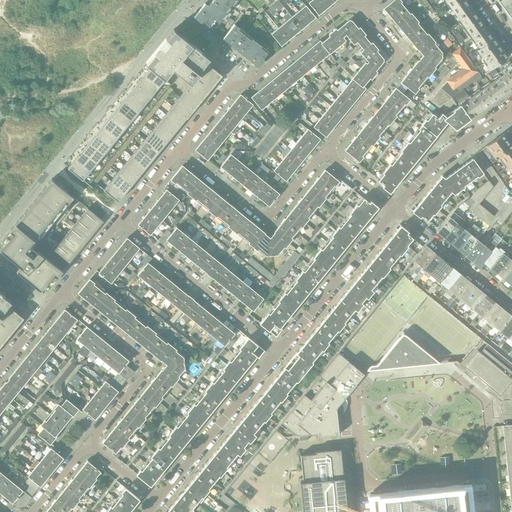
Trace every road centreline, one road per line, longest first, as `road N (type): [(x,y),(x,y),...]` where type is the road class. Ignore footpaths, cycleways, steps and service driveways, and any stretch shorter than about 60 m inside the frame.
road 1 (residential): [(88,444),(149,364),(61,294)]
road 2 (residential): [(120,222),(278,351)]
road 3 (residential): [(324,151),(263,217),(180,149)]
road 4 (residential): [(157,500),(278,351)]
road 5 (residential): [(278,351),(394,208)]
road 6 (residential): [(324,151),(396,64),(396,51),(366,9)]
road 7 (residential): [(394,208),(433,162),(511,108)]
road 8 (residential): [(394,208),(511,305)]
road 9 (residential): [(241,83),(341,8),(366,9)]
